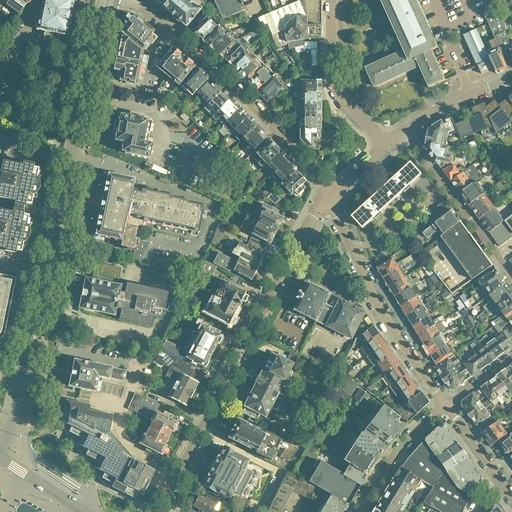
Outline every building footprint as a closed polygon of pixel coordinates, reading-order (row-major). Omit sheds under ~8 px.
[(28,3),(30,0),(8,0),(6,4),(19,13),(22,10),(28,3)] [(70,23),(72,12),(73,12),(73,10),(72,10),(73,0),(42,0),(36,30),(44,31),(43,37),(57,40),(58,34),(67,36),(69,24),(70,24),(70,23)] [(204,5),(199,0),(152,0),(157,4),(157,3),(166,11),(184,27),(184,26),(185,27),(200,10),(200,9),(204,5)] [(244,10),(239,0),(212,0),(222,20),(244,10)] [(429,88),(445,81),(445,80),(445,79),(444,77),(432,50),(438,47),(437,45),(429,27),(418,3),(416,0),(381,0),(402,46),(404,51),(367,68),(367,69),(370,77),(375,87),(412,70),(419,67),(421,71),(429,88)] [(291,20),(295,17),(297,19),(301,17),(303,17),(306,17),(306,16),(299,1),(268,13),(252,20),(257,26),(258,29),(272,46),(274,50),(287,44),(285,31),(283,30),(286,25),(291,20)] [(19,13),(16,17),(20,21),(26,14),(22,10),(19,13)] [(202,40),(219,23),(216,20),(213,23),(207,17),(209,14),(208,13),(209,12),(207,11),(196,21),(199,24),(193,30),(193,34),(198,38),(200,37),(202,40)] [(151,33),(153,31),(133,14),(133,15),(132,14),(129,14),(128,14),(124,18),(125,19),(125,21),(125,22),(126,23),(128,25),(122,33),(126,36),(142,50),(143,49),(149,42),(151,44),(156,38),(151,33)] [(511,44),(509,45),(506,32),(503,15),(492,17),(486,18),(488,23),(495,39),(496,42),(508,69),(511,68),(511,44)] [(321,38),(321,25),(306,25),(306,17),(303,17),(301,17),(297,19),(295,17),(291,20),(286,25),(283,30),(285,31),(287,44),(288,49),(303,46),(302,39),(306,39),(306,38),(321,38)] [(212,49),(229,32),(224,27),(220,23),(219,23),(202,40),(201,41),(211,49),(212,49)] [(486,50),(476,29),(463,35),(477,65),(490,59),(486,50)] [(221,58),(239,40),(234,35),(230,31),(229,32),(212,49),(221,58)] [(142,56),(143,49),(142,50),(126,36),(123,41),(123,40),(120,41),(118,51),(119,51),(117,60),(132,63),(146,66),(145,66),(147,57),(142,56)] [(230,65),(244,51),(240,47),(245,42),(241,38),(239,40),(221,58),(230,65)] [(508,69),(496,42),(495,39),(489,42),(491,48),(486,50),(490,59),(494,68),(496,71),(497,74),(506,70),(508,69)] [(167,77),(183,56),(183,57),(180,54),(172,48),(156,68),(167,77)] [(238,74),(253,60),(255,57),(247,48),(244,51),(230,65),(238,74)] [(315,51),(305,51),(306,63),(315,63),(315,51)] [(178,86),(194,66),(190,63),(191,63),(184,57),(183,56),(167,77),(178,86)] [(262,68),(264,66),(267,63),(261,58),(259,60),(255,57),(253,60),(238,74),(247,82),(248,82),(262,68)] [(494,68),(490,59),(477,65),(481,74),(494,68)] [(144,75),(146,66),(132,63),(117,60),(114,62),(113,67),(115,70),(114,70),(118,71),(117,76),(120,77),(120,80),(126,82),(126,83),(136,85),(138,74),(138,75),(138,73),(144,75)] [(256,91),(271,76),(273,74),(268,69),(264,66),(262,68),(248,82),(247,83),(250,86),(251,86),(255,89),(254,90),(256,91)] [(192,96),(209,79),(199,69),(182,86),(192,96)] [(266,102),(281,87),(285,84),(274,74),(273,74),(271,76),(256,91),(256,92),(260,95),(266,102)] [(320,93),(320,80),(294,80),(294,87),(299,87),(299,92),(320,93)] [(208,104),(221,90),(214,83),(209,88),(206,85),(197,93),(208,104)] [(217,113),(230,99),(231,99),(222,90),(221,90),(208,104),(217,113)] [(320,105),(320,93),(299,92),(293,92),(293,97),(295,97),(295,105),(320,105)] [(222,125),(239,108),(230,99),(217,113),(212,117),(216,121),(217,120),(222,125)] [(495,131),(496,133),(502,128),(505,132),(511,126),(511,122),(508,117),(511,113),(511,108),(506,100),(499,106),(495,100),(486,107),(485,108),(495,131)] [(485,108),(486,107),(485,103),(471,109),(475,117),(455,125),(459,136),(458,136),(459,139),(480,131),(482,136),(495,131),(485,108)] [(320,117),(320,105),(295,105),(295,107),(295,117),(299,117),(320,117)] [(283,113),(278,106),(273,110),(278,117),(283,113)] [(234,130),(247,116),(239,108),(222,125),(222,126),(226,130),(229,134),(234,130)] [(147,143),(152,121),(139,118),(140,114),(130,112),(129,116),(120,115),(119,122),(115,121),(112,133),(116,134),(115,141),(124,142),(122,151),(129,153),(128,154),(149,158),(152,144),(147,143)] [(243,138),(256,125),(256,124),(248,116),(247,116),(234,130),(236,131),(232,134),(239,142),(243,138)] [(320,129),(320,117),(299,117),(299,124),(293,124),(293,129),(320,129)] [(446,139),(457,134),(451,118),(444,120),(445,123),(442,125),(441,123),(434,127),(434,128),(430,130),(429,134),(427,133),(423,136),(423,140),(425,143),(428,144),(444,147),(446,139)] [(262,141),(258,137),(263,132),(256,125),(243,138),(249,145),(246,149),(250,153),(262,141)] [(319,141),(319,138),(320,138),(320,129),(293,129),(293,132),(299,132),(299,139),(306,147),(312,147),(312,141),(319,141)] [(213,137),(220,144),(222,141),(216,135),(213,137)] [(262,166),(279,151),(270,141),(256,154),(261,159),(257,163),(261,168),(262,166)] [(451,163),(454,149),(444,147),(428,144),(427,150),(428,150),(435,161),(435,160),(438,165),(440,164),(441,161),(451,163)] [(271,176),(288,160),(285,158),(286,157),(280,150),(279,151),(262,166),(271,176)] [(281,184),(295,171),(296,171),(295,168),(296,168),(296,167),(295,167),(288,159),(288,160),(271,176),(280,185),(280,184),(281,184)] [(31,204),(38,168),(2,161),(0,172),(0,197),(15,201),(14,207),(23,209),(25,203),(31,204)] [(450,181),(466,169),(463,165),(457,169),(453,164),(442,170),(450,181)] [(468,178),(477,170),(473,164),(466,169),(450,181),(454,187),(468,178)] [(381,212),(403,191),(405,193),(411,187),(410,185),(418,178),(407,166),(399,174),(397,172),(391,177),(393,179),(364,206),(362,204),(363,204),(362,203),(357,208),(358,209),(358,208),(359,210),(352,217),(362,228),(374,218),(375,220),(382,213),(381,212)] [(460,193),(484,176),(479,169),(477,170),(468,178),(454,187),(460,193)] [(302,185),(305,182),(306,181),(298,174),(297,174),(295,171),(281,184),(284,189),(285,188),(291,195),(294,192),(297,195),(305,188),(302,185)] [(145,265),(150,242),(133,239),(135,228),(141,229),(143,221),(198,233),(204,205),(183,201),(184,199),(168,196),(168,194),(157,191),(156,193),(152,192),(153,191),(132,186),(134,179),(108,174),(106,181),(103,193),(104,193),(102,200),(102,201),(101,201),(101,202),(102,202),(101,207),(100,207),(99,208),(100,208),(99,215),(96,227),(95,235),(120,240),(119,247),(123,248),(123,249),(131,251),(131,250),(134,250),(132,261),(145,265)] [(493,187),(492,187),(484,175),(484,176),(460,193),(469,205),(484,194),(493,187)] [(273,192),(270,194),(266,197),(274,204),(280,199),(273,192)] [(494,208),(484,194),(469,205),(479,219),(490,211),(494,208)] [(281,218),(270,212),(272,209),(265,205),(263,209),(257,206),(250,218),(276,231),(282,218),(281,218)] [(0,247),(21,252),(29,216),(22,214),(23,209),(14,207),(13,212),(0,209),(0,247)] [(504,221),(502,218),(494,208),(490,211),(479,219),(489,232),(496,227),(504,221)] [(452,210),(423,233),(427,238),(436,231),(440,237),(455,226),(460,222),(452,210)] [(511,215),(504,221),(496,227),(489,232),(499,247),(511,237),(511,215)] [(276,231),(250,218),(246,216),(246,217),(240,228),(250,234),(269,244),(276,231)] [(460,222),(440,237),(443,241),(453,254),(452,255),(453,257),(455,257),(459,263),(472,280),(492,265),(491,264),(488,260),(487,258),(479,248),(479,247),(479,246),(478,246),(474,241),(475,240),(471,235),(470,235),(460,222)] [(440,237),(420,252),(426,260),(431,257),(428,253),(443,241),(440,237)] [(260,262),(263,256),(264,255),(263,254),(262,255),(246,246),(245,245),(245,246),(241,244),(238,251),(241,253),(239,258),(257,267),(258,266),(259,265),(258,265),(259,263),(260,263),(260,262)] [(229,272),(234,262),(234,261),(218,253),(212,263),(229,272)] [(384,277),(400,267),(404,265),(413,259),(411,255),(396,264),(392,258),(378,268),(378,269),(378,270),(379,273),(381,273),(384,277)] [(256,269),(257,267),(239,258),(236,263),(237,264),(233,270),(232,271),(233,272),(233,271),(250,279),(249,280),(251,281),(251,280),(251,279),(254,273),(255,273),(254,272),(255,270),(256,270),(256,269)] [(244,293),(237,289),(237,288),(236,288),(231,286),(231,285),(230,285),(211,275),(215,266),(202,259),(197,269),(201,271),(193,286),(213,296),(213,297),(236,309),(237,306),(239,307),(241,303),(240,302),(240,301),(241,301),(241,300),(243,295),(244,296),(244,294),(244,293)] [(406,269),(416,263),(413,259),(404,265),(406,269)] [(126,283),(125,288),(122,288),(121,294),(119,293),(120,287),(121,286),(119,285),(117,285),(121,267),(95,262),(92,277),(91,280),(87,279),(85,278),(85,280),(83,290),(82,290),(82,291),(83,291),(82,295),(81,295),(81,297),(79,307),(79,308),(80,309),(113,315),(113,316),(114,316),(115,314),(114,314),(116,307),(121,308),(118,320),(152,327),(153,319),(162,320),(168,291),(126,283)] [(427,265),(423,268),(429,276),(433,273),(427,265)] [(390,287),(406,277),(400,267),(384,277),(386,281),(385,283),(387,286),(389,286),(390,287)] [(474,296),(501,276),(495,269),(478,282),(481,285),(470,293),(473,297),(474,296)] [(10,304),(15,281),(16,278),(0,274),(0,338),(0,339),(1,338),(3,336),(4,334),(5,332),(7,321),(8,318),(4,317),(4,313),(4,312),(6,311),(7,309),(9,308),(10,306),(10,304)] [(395,296),(410,287),(420,281),(418,277),(412,281),(409,275),(406,277),(390,287),(389,289),(391,292),(392,291),(395,296)] [(434,276),(426,280),(431,288),(438,283),(434,276)] [(489,296),(506,284),(501,276),(474,296),(477,299),(486,292),(489,296)] [(365,312),(346,303),(346,302),(354,297),(341,279),(334,285),(336,287),(332,295),(329,294),(323,306),(315,322),(335,332),(334,334),(338,337),(340,334),(351,339),(365,312)] [(323,306),(329,294),(307,283),(302,293),(298,291),(295,298),(299,300),(293,310),(315,322),(323,306)] [(485,312),(511,292),(511,290),(507,283),(506,284),(489,296),(492,300),(482,307),(485,312)] [(416,297),(410,287),(395,296),(398,300),(397,302),(399,305),(400,305),(401,306),(416,297)] [(501,313),(511,304),(511,292),(485,312),(487,314),(497,307),(501,313)] [(460,297),(464,304),(468,301),(463,294),(460,297)] [(232,316),(236,309),(213,297),(205,313),(213,317),(214,318),(219,320),(219,321),(220,321),(228,325),(229,323),(229,324),(230,322),(229,322),(231,318),(232,318),(233,317),(232,316)] [(422,306),(416,297),(401,306),(402,307),(401,308),(403,311),(404,311),(407,315),(422,306)] [(458,311),(464,307),(459,300),(456,303),(459,307),(457,309),(458,311)] [(425,311),(434,305),(432,301),(427,303),(422,306),(407,315),(410,320),(409,322),(411,325),(412,324),(413,325),(428,316),(425,311)] [(491,323),(495,328),(498,325),(511,315),(511,304),(501,313),(503,315),(499,318),(499,317),(491,323)] [(511,315),(498,325),(501,329),(510,322),(511,322),(511,324),(511,315)] [(432,323),(428,316),(413,325),(414,326),(413,327),(415,331),(416,331),(419,335),(446,318),(444,316),(443,317),(442,316),(432,323)] [(482,317),(478,320),(482,325),(486,322),(482,317)] [(441,334),(438,329),(441,327),(440,324),(444,321),(443,320),(446,319),(446,318),(419,335),(421,339),(421,340),(422,343),(424,343),(424,344),(439,335),(441,334)] [(217,345),(221,337),(221,336),(223,333),(209,326),(197,319),(194,324),(199,326),(196,332),(194,331),(188,342),(210,354),(216,344),(217,345)] [(474,320),(468,324),(470,329),(477,324),(474,320)] [(501,329),(498,325),(495,328),(500,334),(495,338),(504,352),(505,352),(511,346),(511,344),(508,339),(503,332),(501,329)] [(365,345),(380,334),(378,331),(375,330),(372,326),(360,335),(366,344),(365,345)] [(480,326),(474,330),(479,337),(481,336),(485,333),(480,326)] [(511,330),(511,326),(503,332),(508,339),(511,336),(511,335),(510,332),(511,330)] [(371,354),(385,345),(382,341),(382,337),(380,334),(365,345),(371,354)] [(445,345),(455,339),(452,334),(447,337),(446,339),(443,341),(439,335),(424,344),(425,345),(424,346),(426,349),(427,349),(430,354),(445,344),(445,345)] [(486,336),(483,338),(496,357),(497,357),(504,352),(495,338),(490,341),(486,336)] [(496,357),(483,338),(479,341),(483,347),(479,349),(478,350),(488,363),(489,364),(496,359),(497,358),(497,357),(496,357)] [(204,368),(208,361),(207,361),(210,354),(188,342),(183,351),(164,341),(154,361),(168,368),(164,377),(171,380),(175,371),(179,373),(197,383),(198,383),(198,382),(197,382),(201,375),(188,369),(191,364),(194,366),(196,363),(204,368)] [(488,363),(478,350),(479,349),(473,342),(469,345),(475,352),(471,355),(470,355),(480,369),(481,369),(488,363)] [(436,363),(455,352),(451,346),(447,348),(445,345),(445,344),(430,354),(433,358),(432,359),(434,362),(435,362),(436,363)] [(378,363),(393,352),(391,349),(388,349),(385,345),(371,354),(378,363)] [(480,369),(470,355),(465,359),(463,355),(464,354),(462,350),(456,353),(472,375),(481,369),(480,369)] [(304,359),(291,352),(287,359),(301,366),(304,359)] [(384,373),(398,363),(395,359),(396,356),(393,352),(378,363),(384,373)] [(289,370),(292,364),(283,360),(285,357),(278,354),(276,357),(271,355),(271,354),(270,354),(270,355),(268,360),(267,360),(267,361),(263,368),(263,369),(288,382),(293,372),(289,370)] [(440,375),(460,361),(458,359),(452,363),(449,358),(441,363),(435,367),(440,375)] [(123,381),(125,372),(112,369),(112,368),(110,367),(110,368),(101,366),(101,365),(99,365),(76,361),(76,360),(74,360),(74,362),(72,371),(73,372),(72,375),(71,375),(71,377),(69,386),(69,387),(71,387),(73,387),(79,389),(85,390),(94,392),(96,392),(99,377),(108,379),(110,380),(110,378),(123,381)] [(446,383),(460,373),(456,368),(462,364),(460,361),(440,375),(440,376),(446,383)] [(392,384),(408,373),(406,370),(402,370),(399,365),(386,375),(392,384)] [(353,378),(357,373),(352,368),(348,374),(353,378)] [(288,382),(263,369),(259,377),(258,377),(255,383),(256,383),(283,396),(290,383),(288,382)] [(453,389),(471,376),(466,369),(460,373),(446,383),(450,389),(451,389),(450,389),(451,388),(453,389)] [(511,378),(505,370),(498,375),(497,375),(511,395),(511,394),(511,378)] [(193,390),(197,383),(179,373),(167,397),(186,406),(189,398),(190,398),(192,396),(193,392),(194,391),(193,390)] [(408,373),(392,384),(393,384),(389,387),(396,396),(399,394),(399,393),(412,384),(410,380),(410,377),(408,373)] [(344,374),(336,385),(338,387),(350,396),(358,385),(344,374)] [(364,381),(360,375),(354,379),(360,384),(364,381)] [(502,399),(506,396),(509,399),(511,396),(511,395),(497,375),(496,377),(489,381),(489,382),(504,402),(502,399)] [(504,402),(489,382),(481,388),(485,392),(491,402),(494,406),(500,402),(501,404),(504,402)] [(277,412),(280,406),(285,397),(283,396),(256,383),(252,391),(251,392),(248,400),(245,405),(244,406),(245,407),(241,412),(250,417),(248,420),(254,423),(259,414),(264,416),(264,417),(265,417),(269,408),(277,412)] [(408,402),(421,392),(419,389),(416,388),(412,384),(399,393),(399,394),(405,403),(406,403),(407,401),(408,402)] [(350,396),(338,387),(333,394),(337,397),(339,396),(346,401),(350,396)] [(359,388),(353,396),(363,404),(369,396),(359,388)] [(466,411),(485,396),(480,389),(478,391),(478,390),(474,392),(462,401),(464,403),(462,405),(466,411)] [(178,423),(172,420),(170,419),(171,416),(164,412),(162,415),(156,412),(159,404),(136,392),(127,409),(152,421),(149,429),(167,438),(171,430),(173,431),(178,423)] [(426,405),(427,399),(421,392),(408,402),(416,414),(426,405)] [(471,418),(491,404),(488,400),(485,396),(466,411),(465,411),(471,419),(471,418)] [(90,457),(110,432),(113,415),(89,410),(90,405),(76,402),(66,400),(62,419),(63,422),(72,427),(69,432),(80,438),(77,444),(88,450),(86,455),(90,457)] [(416,414),(408,402),(407,401),(406,403),(405,403),(399,407),(394,410),(406,423),(411,418),(416,414)] [(511,411),(509,408),(506,403),(502,406),(508,413),(511,411)] [(490,416),(486,411),(488,409),(488,410),(490,409),(492,411),(494,409),(491,404),(471,418),(476,426),(490,416)] [(397,433),(402,428),(394,421),(397,417),(393,413),(394,412),(383,405),(362,434),(384,449),(387,445),(386,444),(397,433)] [(279,439),(259,429),(259,430),(237,419),(235,424),(234,423),(232,428),(274,449),(279,439)] [(482,433),(491,426),(487,421),(478,428),(481,433),(482,433)] [(496,443),(511,432),(507,426),(503,429),(498,421),(496,423),(491,426),(482,433),(491,446),(496,443)] [(481,477),(463,452),(461,450),(459,448),(442,423),(440,425),(440,424),(424,440),(457,488),(470,496),(481,477)] [(274,449),(232,428),(229,433),(230,433),(228,438),(249,448),(249,449),(269,459),(274,449)] [(164,445),(167,438),(149,429),(145,435),(143,434),(139,443),(146,447),(144,451),(151,454),(152,454),(154,451),(161,455),(166,446),(164,445)] [(133,460),(110,432),(90,457),(90,458),(96,462),(94,467),(105,473),(102,478),(113,484),(133,460)] [(362,434),(360,432),(352,445),(376,459),(380,453),(381,453),(384,449),(362,434)] [(511,451),(511,450),(511,433),(500,443),(503,447),(503,448),(501,450),(505,455),(508,453),(508,454),(511,451)] [(457,488),(424,440),(413,452),(409,456),(406,459),(400,468),(421,480),(420,480),(433,488),(422,502),(439,511),(461,511),(470,496),(457,488)] [(367,475),(376,459),(352,445),(343,460),(350,465),(367,475)] [(204,484),(203,486),(228,498),(232,491),(241,495),(252,472),(244,468),(248,460),(223,447),(218,457),(217,456),(208,475),(209,476),(204,485),(204,484)] [(143,494),(155,471),(133,460),(113,484),(111,487),(135,499),(136,497),(139,492),(143,494)] [(337,471),(322,462),(310,482),(331,495),(347,504),(348,505),(360,486),(337,471)] [(367,475),(350,465),(348,467),(342,464),(337,471),(360,486),(367,475)] [(421,480),(400,468),(400,467),(393,479),(414,491),(420,480),(421,480)] [(281,511),(283,509),(292,490),(299,494),(309,499),(315,486),(287,472),(267,511),(281,511)] [(414,491),(393,479),(386,490),(407,502),(414,491)] [(292,490),(283,509),(290,511),(299,494),(292,490)] [(401,511),(407,502),(386,490),(380,500),(398,511),(401,511)] [(346,505),(347,504),(331,495),(325,505),(336,511),(342,511),(343,510),(345,510),(348,507),(346,505)] [(217,510),(220,503),(206,496),(204,499),(198,496),(197,499),(195,499),(194,502),(194,503),(193,506),(199,509),(198,511),(212,511),(214,509),(217,510)] [(398,511),(380,500),(374,510),(373,511),(374,511),(398,511)] [(504,511),(498,502),(496,502),(494,502),(489,511),(504,511)]
